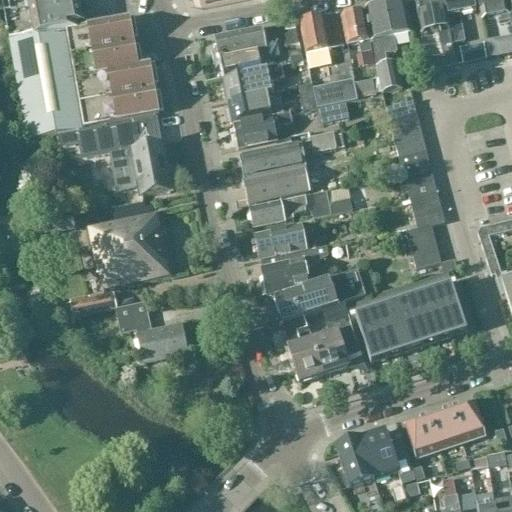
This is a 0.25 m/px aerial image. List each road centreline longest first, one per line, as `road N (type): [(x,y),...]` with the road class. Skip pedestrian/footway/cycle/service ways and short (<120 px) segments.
road 1 (residential): [(173,33),(241,318),(282,445)]
road 2 (residential): [(500,368),(461,239),(439,120),(511,99)]
road 3 (residential): [(282,445),(500,368)]
road 4 (unclassified): [(173,33),(332,0)]
